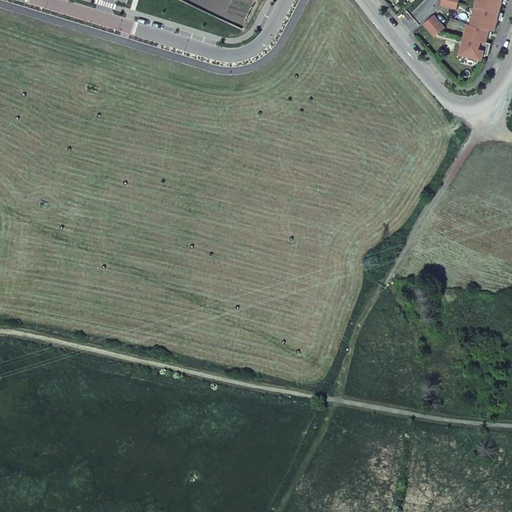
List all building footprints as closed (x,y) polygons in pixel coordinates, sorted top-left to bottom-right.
[(459,0),(442,0),(441,5),(457,9),(459,0)] [(487,0),(485,9),(477,7),(475,15),(483,17),(480,27),(472,25),(469,24),(466,33),(471,35),(470,38),(465,37),(461,55),(483,61),(486,51),(490,52),(492,44),(488,43),(491,30),(496,31),(503,0),(487,0)] [(478,0),(477,7),(485,9),(487,0),(478,0)] [(435,15),(424,24),(435,37),(446,27),(435,15)] [(475,15),(472,25),(480,27),(483,17),(475,15)]
